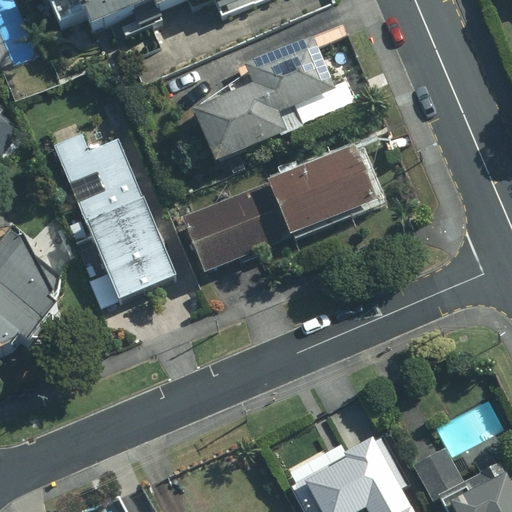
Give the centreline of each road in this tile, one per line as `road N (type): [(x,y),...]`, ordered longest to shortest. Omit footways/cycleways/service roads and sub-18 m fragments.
road 1 (residential): [(511,261),(0,469)]
road 2 (primary): [(416,0),(511,226)]
